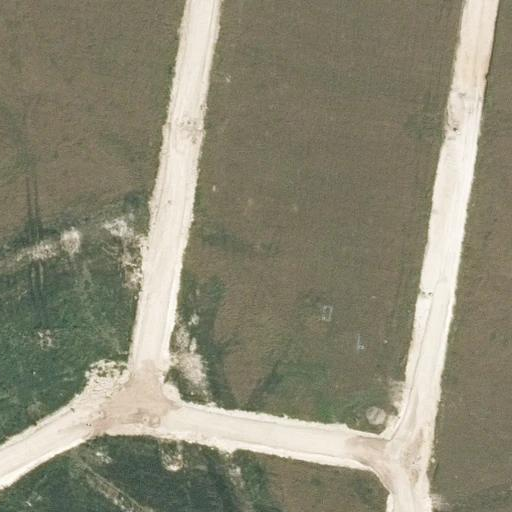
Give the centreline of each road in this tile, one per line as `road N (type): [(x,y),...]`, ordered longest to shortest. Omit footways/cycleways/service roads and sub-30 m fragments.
road 1 (residential): [(483,0),(404,461)]
road 2 (residential): [(205,0),(150,408)]
road 3 (residential): [(150,408),(404,461)]
road 4 (residential): [(0,464),(113,406),(150,408)]
